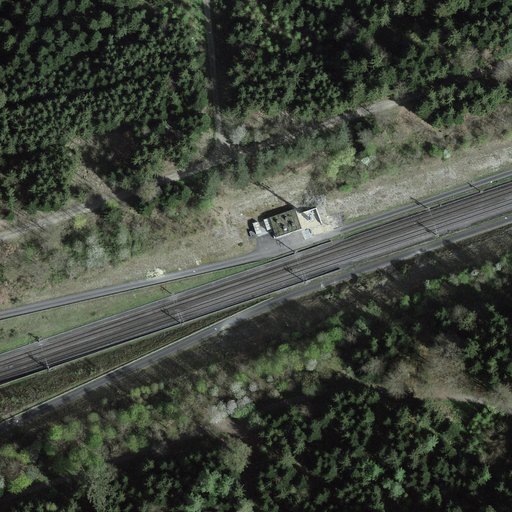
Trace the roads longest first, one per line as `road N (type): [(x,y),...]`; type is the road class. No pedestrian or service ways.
road 1 (track): [(511,64),(0,236)]
road 2 (track): [(511,408),(410,394),(307,396),(0,501)]
road 3 (track): [(222,159),(206,0)]
